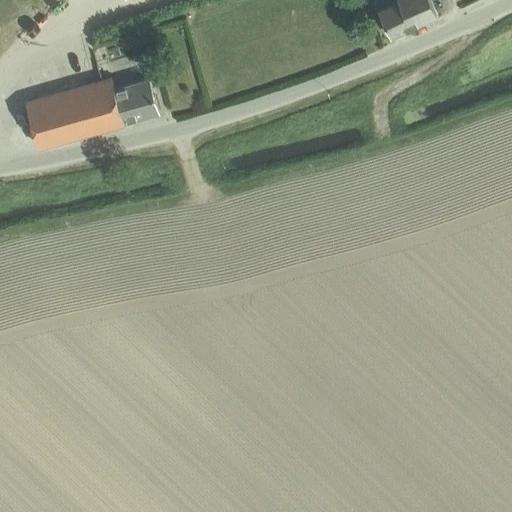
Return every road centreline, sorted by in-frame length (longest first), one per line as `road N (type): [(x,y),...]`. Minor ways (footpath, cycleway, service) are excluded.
road 1 (unclassified): [(0,167),(270,100),(511,1)]
road 2 (track): [(485,14),(467,40),(377,101),(386,145)]
